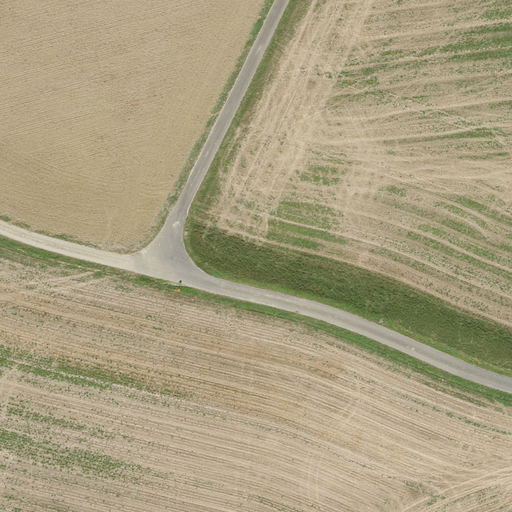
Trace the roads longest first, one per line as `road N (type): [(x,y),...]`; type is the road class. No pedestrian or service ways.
road 1 (track): [(511,386),(161,269)]
road 2 (track): [(161,269),(179,209),(280,0)]
road 3 (track): [(161,269),(0,233)]
